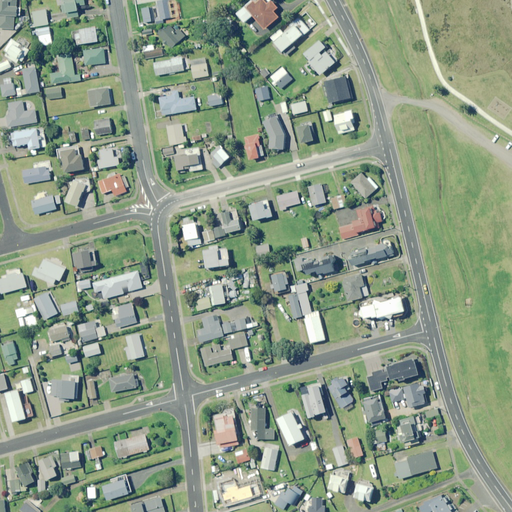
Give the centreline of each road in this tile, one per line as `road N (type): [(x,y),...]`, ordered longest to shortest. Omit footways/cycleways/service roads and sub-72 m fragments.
road 1 (residential): [(431,329),(183,396)]
road 2 (tertiary): [(162,208),(387,143)]
road 3 (residential): [(162,208),(143,165),(115,0)]
road 4 (secondary): [(431,329),(463,436),(511,509)]
road 5 (secondary): [(387,143),(431,329)]
road 6 (residential): [(183,396),(0,448)]
road 7 (tertiary): [(183,396),(157,217)]
road 8 (secondary): [(333,0),(367,72),(387,143)]
road 9 (residential): [(14,244),(122,214),(157,217)]
